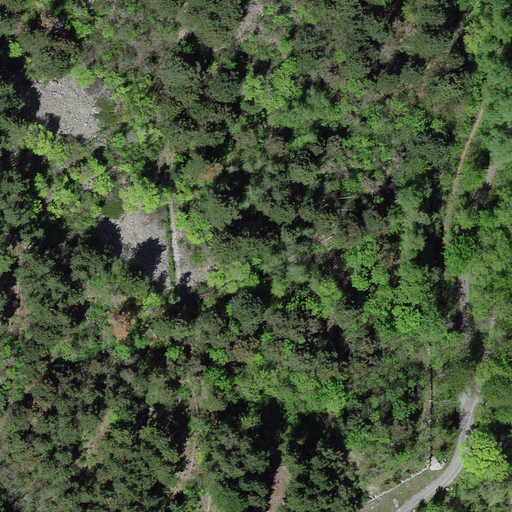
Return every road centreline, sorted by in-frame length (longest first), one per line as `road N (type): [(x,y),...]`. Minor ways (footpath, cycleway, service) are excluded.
road 1 (track): [(511,137),(487,179),(466,275),(466,402)]
road 2 (track): [(466,402),(456,467),(407,511)]
